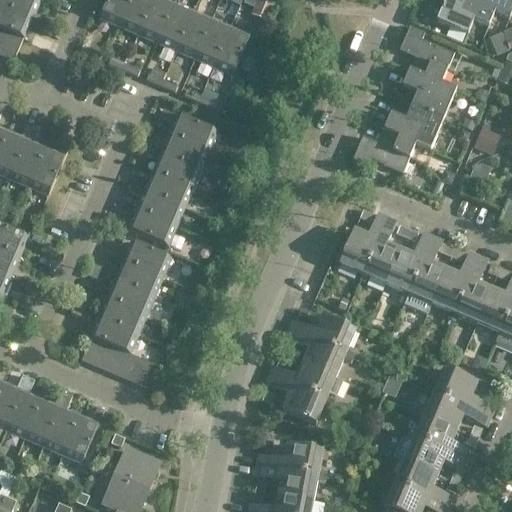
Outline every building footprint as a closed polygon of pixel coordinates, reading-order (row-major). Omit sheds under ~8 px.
[(39,2),(33,0),(0,0),(0,8),(31,21),(39,2)] [(130,0),(108,0),(100,20),(119,28),(130,0)] [(130,0),(119,28),(138,36),(153,0),(130,0)] [(153,0),(138,36),(157,44),(173,6),(157,0),(153,0)] [(259,0),(252,17),(266,23),(273,6),(259,0)] [(463,0),(445,0),(436,24),(467,37),(473,22),(457,15),(463,0)] [(463,0),(457,15),(473,22),(488,29),(494,14),(478,7),(480,0),(463,0)] [(480,0),(478,7),(494,14),(509,20),(511,12),(511,3),(503,0),(480,0)] [(157,44),(176,53),(192,15),(173,6),(157,44)] [(0,30),(1,31),(12,36),(23,41),(31,21),(0,8),(0,30)] [(417,13),(413,22),(422,26),(426,17),(417,13)] [(192,15),(176,53),(195,61),(211,23),(192,15)] [(57,32),(59,26),(44,20),(42,26),(57,32)] [(214,69),(230,31),(211,23),(195,61),(214,69)] [(42,26),(39,32),(54,38),(57,32),(42,26)] [(399,53),(414,59),(408,74),(424,81),(431,64),(447,71),(453,56),(421,43),(424,35),(409,29),(399,53)] [(0,58),(2,59),(12,36),(1,31),(0,32),(0,58)] [(214,69),(233,77),(249,39),(230,31),(214,69)] [(23,41),(12,36),(2,59),(13,64),(23,41)] [(501,37),(491,42),(498,58),(508,53),(508,52),(504,43),(501,37)] [(478,42),(474,51),(485,55),(482,44),(478,42)] [(99,63),(101,56),(87,50),(84,56),(99,63)] [(111,60),(108,67),(122,73),(125,66),(111,60)] [(401,89),(416,95),(434,102),(441,86),(447,71),(431,64),(424,81),(408,74),(401,89)] [(511,68),(505,65),(500,75),(511,79),(511,68)] [(137,79),(140,72),(125,66),(122,73),(137,79)] [(148,76),(145,83),(160,89),(163,82),(148,76)] [(174,95),(177,88),(163,82),(160,89),(174,95)] [(442,122),(455,92),(441,86),(434,102),(416,95),(410,109),(442,122)] [(479,91),(475,101),(484,105),(488,95),(479,91)] [(186,92),(183,99),(197,105),(200,98),(186,92)] [(197,105),(212,111),(215,105),(200,98),(197,105)] [(415,146),(429,153),(442,122),(410,109),(405,122),(422,130),(415,146)] [(163,112),(160,119),(175,125),(169,138),(207,154),(215,134),(163,112)] [(422,130),(405,122),(390,116),(384,131),(399,138),(392,154),(408,161),(415,146),(422,130)] [(465,121),(461,129),(470,133),(474,126),(465,121)] [(0,176),(10,181),(32,129),(26,126),(20,141),(7,135),(0,151),(0,176)] [(482,127),(473,150),(488,156),(497,133),(482,127)] [(28,189),(45,151),(32,146),(38,131),(32,129),(10,181),(28,189)] [(370,162),(402,176),(408,161),(392,154),(399,138),(384,131),(377,146),(362,139),(352,163),(367,169),(370,162)] [(461,132),(459,137),(461,142),(466,144),(470,135),(461,132)] [(164,150),(149,144),(147,150),(199,173),(207,154),(169,138),(164,150)] [(48,197),(71,145),(64,142),(57,157),(45,151),(28,189),(48,197)] [(144,156),(159,163),(153,175),(191,191),(199,173),(147,150),(144,156)] [(478,174),(474,182),(484,186),(487,178),(478,174)] [(148,188),(133,182),(131,188),(183,210),(191,191),(153,175),(148,188)] [(442,178),(439,184),(450,188),(454,178),(448,175),(442,178)] [(128,194),(143,200),(137,213),(175,229),(183,210),(131,188),(128,194)] [(114,226),(166,249),(175,229),(137,213),(132,225),(117,219),(114,226)] [(511,216),(505,214),(501,223),(511,227),(511,223),(511,216)] [(377,215),(367,239),(353,233),(339,266),(362,276),(387,219),(377,215)] [(399,253),(386,248),(397,223),(387,219),(362,276),(385,286),(399,253)] [(0,250),(19,259),(27,239),(0,227),(0,250)] [(118,246),(121,240),(106,234),(103,240),(118,246)] [(399,253),(385,286),(403,294),(399,303),(404,305),(408,296),(432,239),(423,235),(412,259),(399,253)] [(404,305),(426,315),(430,306),(445,273),(432,267),(442,243),(432,239),(408,296),(404,305)] [(170,261),(132,244),(124,263),(161,280),(170,261)] [(55,259),(58,253),(43,246),(40,253),(55,259)] [(0,273),(10,278),(19,259),(0,250),(0,273)] [(430,306),(454,316),(478,258),(468,254),(458,279),(445,273),(430,306)] [(478,258),(454,316),(476,325),(490,292),(477,287),(488,262),(478,258)] [(116,282),(153,298),(161,280),(124,263),(116,282)] [(105,278),(107,272),(92,266),(90,272),(105,278)] [(90,272),(87,278),(102,285),(105,278),(90,272)] [(0,296),(2,297),(10,278),(0,273),(0,296)] [(476,325),(498,335),(511,303),(511,277),(503,298),(490,292),(476,325)] [(26,285),(41,291),(44,285),(29,279),(26,285)] [(108,300),(146,317),(153,298),(116,282),(108,300)] [(39,297),(41,291),(26,285),(24,291),(39,297)] [(138,335),(146,317),(108,300),(100,319),(138,335)] [(74,309),(89,316),(91,310),(76,303),(74,309)] [(511,303),(498,335),(495,343),(511,350),(511,303)] [(86,322),(89,316),(74,309),(71,316),(86,322)] [(25,330),(28,323),(13,317),(10,323),(25,330)] [(113,349),(124,354),(129,356),(138,335),(100,319),(91,340),(102,345),(113,349)] [(291,323),(287,333),(345,357),(352,361),(353,357),(346,354),(355,334),(322,320),(316,334),(291,323)] [(287,333),(283,343),(307,353),(302,366),(335,380),(343,361),(350,365),(352,361),(345,357),(287,333)] [(81,363),(92,368),(102,345),(91,340),(81,363)] [(92,368),(103,372),(113,349),(102,345),(92,368)] [(103,372),(114,377),(124,354),(113,349),(103,372)] [(114,377),(125,382),(136,359),(129,356),(124,354),(114,377)] [(125,382),(136,387),(147,363),(136,359),(125,382)] [(474,359),(471,368),(481,372),(485,364),(474,359)] [(136,387),(147,391),(158,368),(147,363),(136,387)] [(325,402),(328,397),(334,399),(341,383),(335,380),(302,366),(296,379),(272,369),(268,378),(325,402)] [(443,372),(433,395),(490,420),(494,410),(491,409),(497,395),(489,391),(485,401),(472,396),(476,386),(443,372)] [(28,380),(22,377),(16,392),(3,387),(0,392),(0,430),(5,433),(28,380)] [(315,426),(325,402),(268,378),(264,388),(288,398),(282,412),(315,426)] [(28,397),(34,383),(28,380),(5,433),(24,441),(41,403),(28,397)] [(66,396),(59,394),(53,408),(41,403),(24,441),(43,449),(66,396)] [(490,420),(433,395),(423,418),(456,432),(461,419),(486,430),(490,420)] [(65,413),(72,399),(66,396),(43,449),(62,457),(78,419),(65,413)] [(62,457),(81,465),(104,413),(97,410),(91,424),(78,419),(62,457)] [(407,433),(406,437),(413,440),(471,465),(475,456),(450,445),(456,432),(423,418),(415,437),(407,433)] [(473,428),(469,437),(478,441),(482,431),(473,428)] [(272,446),(273,437),(265,436),(263,444),(272,446)] [(124,441),(114,437),(110,446),(120,450),(124,441)] [(400,442),(393,458),(404,463),(437,477),(442,465),(466,475),(471,465),(413,440),(406,437),(403,443),(400,442)] [(469,437),(465,447),(474,450),(478,441),(469,437)] [(257,458),(255,467),(317,479),(325,481),(326,477),(318,475),(322,454),(286,448),(283,463),(257,458)] [(114,480),(147,493),(159,467),(126,452),(114,480)] [(388,480),(387,483),(394,486),(451,511),(455,501),(431,491),(437,477),(404,463),(395,483),(388,480)] [(255,467),(253,478),(280,483),(277,497),(312,503),(316,483),(324,485),(325,481),(317,479),(255,467)] [(0,511),(1,511),(7,501),(16,480),(0,473),(0,486),(1,490),(0,493),(0,511)] [(454,474),(450,483),(458,486),(462,477),(454,474)] [(139,511),(147,493),(114,480),(102,507),(114,511),(139,511)] [(392,490),(384,510),(388,511),(421,511),(423,510),(426,511),(450,511),(451,511),(394,486),(387,483),(385,487),(392,490)] [(450,483),(446,492),(454,495),(458,486),(450,483)] [(92,498),(82,493),(78,503),(88,507),(92,498)] [(248,506),(247,511),(322,511),(324,505),(312,503),(277,497),(274,511),(248,506)] [(12,511),(16,504),(7,501),(1,511),(12,511)]
